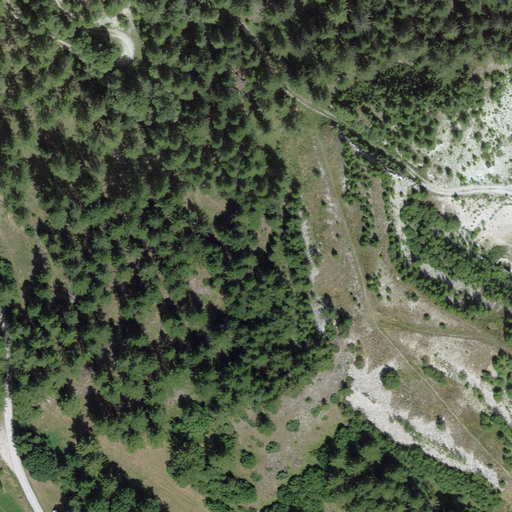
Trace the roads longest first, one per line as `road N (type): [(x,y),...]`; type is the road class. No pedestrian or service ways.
road 1 (track): [(511,192),(432,187),(407,161),(286,88),(242,23),(203,0)]
road 2 (track): [(60,0),(83,26),(131,41),(132,56),(117,61),(57,41),(4,0)]
